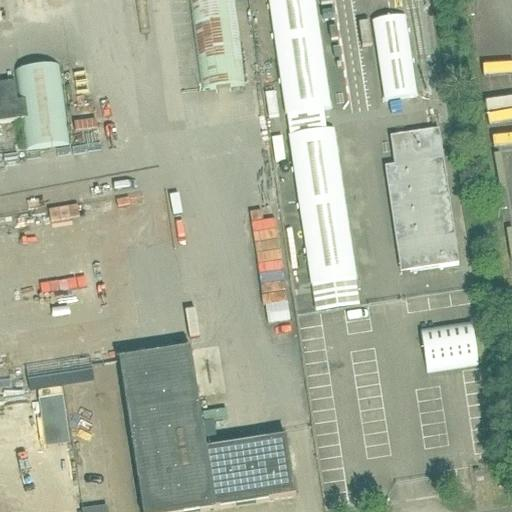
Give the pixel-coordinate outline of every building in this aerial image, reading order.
[(188,0),(201,94),(245,88),(234,0),(188,0)] [(330,112),(313,0),(268,0),(286,118),(330,112)] [(385,104),(416,99),(404,19),(372,24),(385,104)] [(0,87),(0,126),(20,125),(24,153),(69,147),(60,68),(14,75),(15,85),(0,87)] [(289,139),(311,288),(355,282),(333,132),(289,139)] [(396,247),(406,246),(410,274),(458,267),(439,133),(390,140),(394,169),(385,170),(396,247)] [(145,275),(164,274),(163,260),(178,259),(177,250),(144,252),(145,275)] [(107,289),(116,288),(114,262),(104,263),(107,289)] [(123,289),(128,303),(140,299),(135,285),(123,289)] [(273,321),(295,319),(293,300),(271,303),(273,321)] [(336,318),(311,321),(314,336),(339,333),(336,318)] [(428,376),(477,368),(471,325),(422,332),(428,376)] [(214,511),(206,453),(190,352),(145,359),(119,363),(141,511),(214,511)] [(246,447),(255,506),(295,500),(286,441),(246,447)] [(214,511),(218,511),(255,506),(246,447),(206,453),(214,511)]
